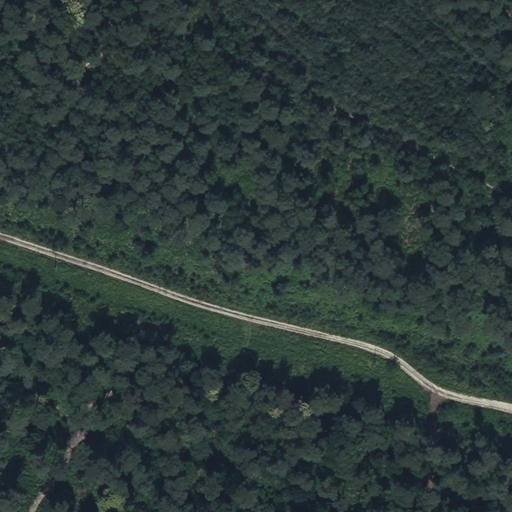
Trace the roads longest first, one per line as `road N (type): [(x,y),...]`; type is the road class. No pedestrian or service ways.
road 1 (track): [(511,409),(447,393),(388,354),(0,235)]
road 2 (track): [(0,313),(86,361),(119,402),(177,511)]
